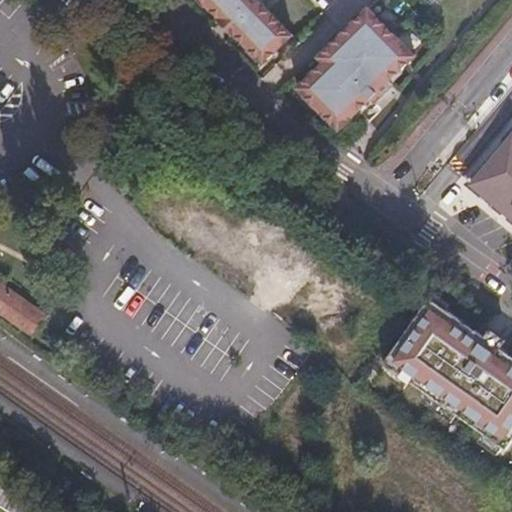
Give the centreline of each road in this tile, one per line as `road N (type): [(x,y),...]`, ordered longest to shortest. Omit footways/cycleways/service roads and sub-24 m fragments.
road 1 (tertiary): [(144,0),(382,197)]
road 2 (residential): [(382,197),(511,47)]
road 3 (tertiary): [(382,197),(511,288)]
